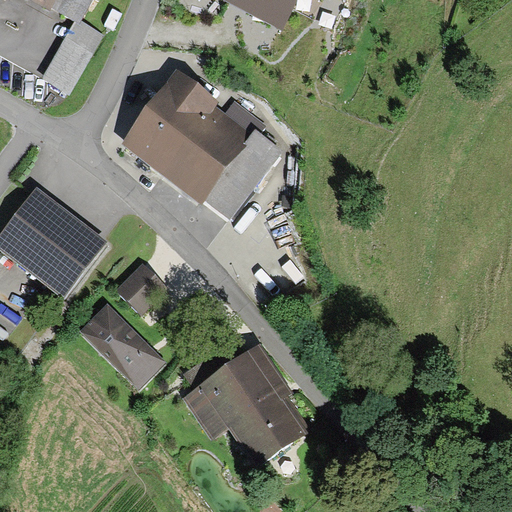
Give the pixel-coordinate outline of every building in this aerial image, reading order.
[(51,0),(48,6),(75,20),(80,24),(93,0),(51,0)] [(226,0),(280,29),(295,0),(226,0)] [(102,36),(80,24),(75,20),(41,77),(69,94),(102,36)] [(177,71),(123,142),(229,223),(283,151),(260,133),(266,125),(235,101),(224,115),(213,107),(217,101),(177,71)] [(108,241),(37,187),(0,236),(0,245),(66,296),(108,241)] [(157,296),(138,275),(117,295),(137,315),(157,296)] [(155,367),(103,315),(81,338),(133,389),(155,367)] [(251,361),(173,415),(197,450),(229,428),(261,473),(307,441),(251,361)]
